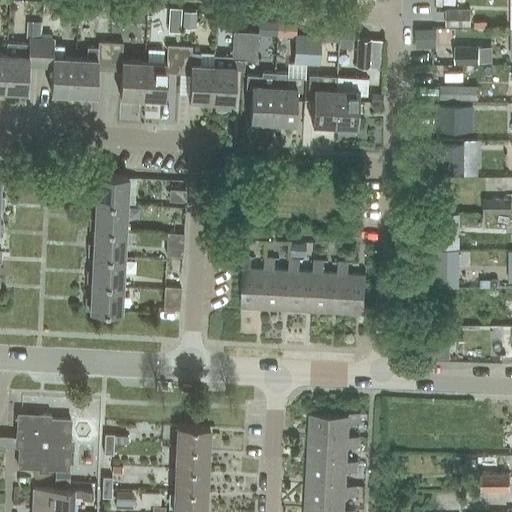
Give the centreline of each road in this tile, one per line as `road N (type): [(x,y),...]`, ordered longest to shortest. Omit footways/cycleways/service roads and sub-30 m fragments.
road 1 (residential): [(0,131),(201,141),(196,368)]
road 2 (residential): [(384,377),(392,0)]
road 3 (tertiary): [(196,368),(0,359)]
road 4 (residential): [(264,511),(269,371)]
road 5 (tertiary): [(511,385),(384,377)]
